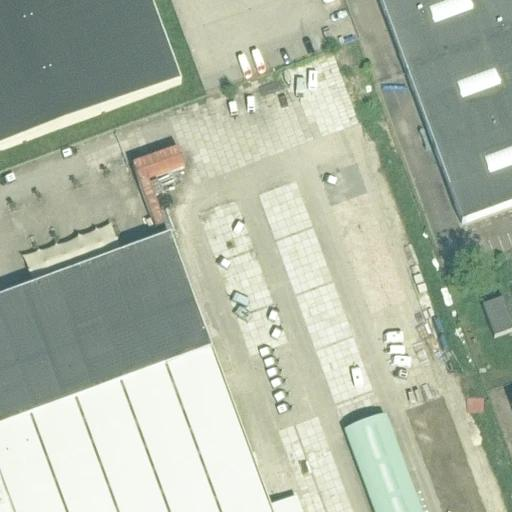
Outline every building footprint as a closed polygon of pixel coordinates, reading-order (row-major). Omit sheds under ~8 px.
[(148,0),(0,0),(0,154),(181,87),(148,0)] [(511,0),(376,0),(461,229),(511,209),(511,0)] [(281,511),(280,508),(270,511),(268,511),(169,242),(0,304),(0,511),(281,511)] [(481,310),(493,342),(511,335),(511,328),(502,302),(481,310)] [(420,511),(386,419),(344,435),(372,511),(420,511)]
